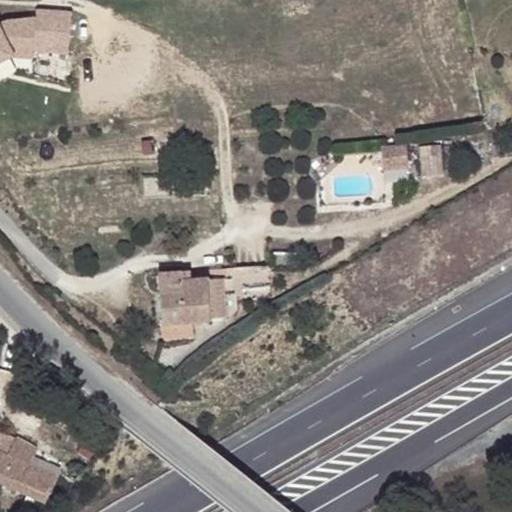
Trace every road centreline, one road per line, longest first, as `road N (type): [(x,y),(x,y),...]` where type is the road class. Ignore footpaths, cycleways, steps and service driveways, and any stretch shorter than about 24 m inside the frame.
road 1 (motorway): [(511,313),(161,511)]
road 2 (unclassified): [(0,277),(42,335),(263,511)]
road 3 (motorway): [(280,511),(511,384)]
